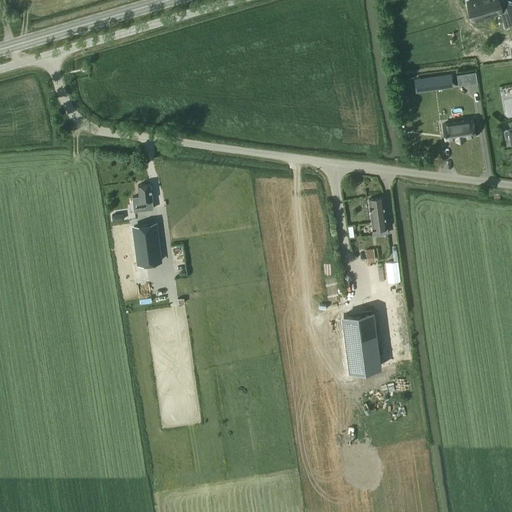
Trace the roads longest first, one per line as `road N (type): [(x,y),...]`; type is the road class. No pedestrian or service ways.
road 1 (unclassified): [(511,184),(100,132),(65,102),(49,56)]
road 2 (unknown): [(329,162),(348,264),(359,286),(378,292),(388,289),(395,267),(389,169)]
road 3 (unclassified): [(49,56),(237,0)]
road 4 (secondary): [(172,0),(0,49)]
